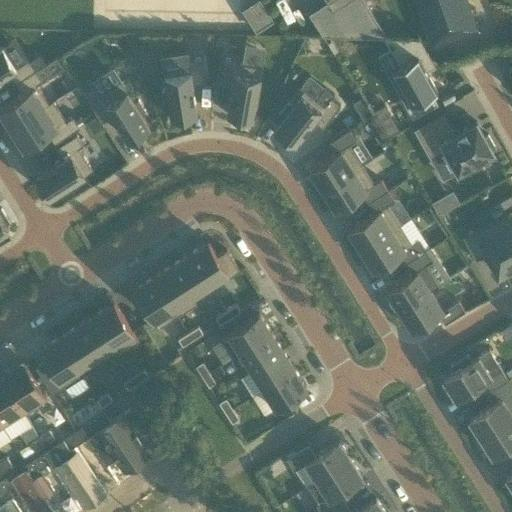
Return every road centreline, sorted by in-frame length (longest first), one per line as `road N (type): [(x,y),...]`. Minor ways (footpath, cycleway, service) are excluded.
road 1 (residential): [(409,361),(260,155),(203,144),(166,154),(41,232)]
road 2 (residential): [(355,391),(252,219),(218,197),(181,206),(71,277)]
road 3 (residential): [(183,511),(355,391)]
road 4 (residential): [(497,511),(409,361)]
road 5 (residential): [(433,511),(355,391)]
